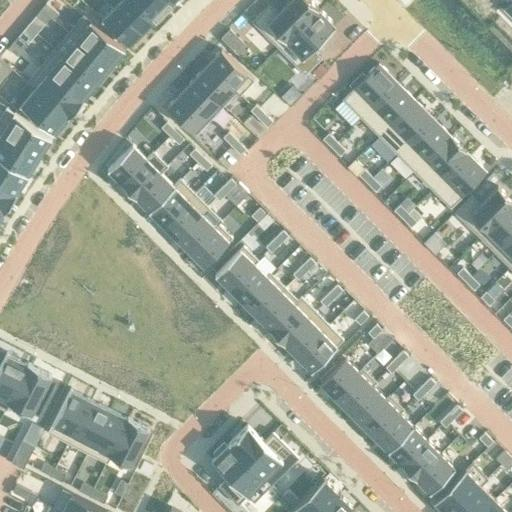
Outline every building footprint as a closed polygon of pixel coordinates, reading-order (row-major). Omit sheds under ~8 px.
[(137,0),(120,0),(115,5),(142,32),(155,18),(137,0)] [(167,0),(137,0),(155,18),(156,18),(171,3),(167,0)] [(268,4),(252,21),(279,47),(318,7),(310,0),(289,0),(277,12),(268,4)] [(46,3),(41,9),(50,16),(53,19),(59,13),(46,3)] [(115,5),(102,19),(128,45),(142,32),(115,5)] [(318,7),(279,47),(305,74),(322,57),(313,48),(336,25),(318,7)] [(41,9),(36,15),(45,22),(50,16),(41,9)] [(83,14),(69,31),(110,66),(124,49),(125,50),(125,49),(83,14)] [(69,31),(55,48),(97,83),(110,66),(69,31)] [(19,36),(13,41),(23,49),(28,43),(19,36)] [(13,41),(8,48),(17,55),(23,49),(13,41)] [(55,48),(41,65),(83,99),(84,98),(97,83),(55,48)] [(221,48),(207,63),(237,91),(236,92),(239,95),(254,79),(221,48)] [(354,87),(342,99),(361,117),(397,81),(378,62),(365,76),(362,73),(350,84),(354,87)] [(207,63),(194,77),(224,105),(236,92),(237,91),(207,63)] [(41,65),(27,82),(34,88),(35,87),(69,116),(83,99),(41,65)] [(194,77),(181,91),(210,119),(224,105),(194,77)] [(397,81),(361,117),(379,135),(415,99),(397,81)] [(21,104),(20,105),(55,134),(56,133),(55,132),(68,117),(69,117),(69,116),(35,87),(34,88),(21,104)] [(181,91),(167,106),(196,134),(210,119),(181,91)] [(415,99),(379,135),(396,153),(433,117),(415,99)] [(256,104),(250,109),(259,118),(265,112),(256,104)] [(6,108),(0,117),(0,130),(40,156),(51,138),(52,138),(52,137),(6,108)] [(265,112),(259,118),(267,126),(273,121),(265,112)] [(433,117),(396,153),(414,171),(450,135),(433,117)] [(167,121),(161,127),(170,135),(175,129),(167,121)] [(175,129),(170,135),(179,143),(184,137),(175,129)] [(0,130),(0,156),(28,174),(40,156),(0,130)] [(229,131),(223,136),(231,145),(237,139),(229,131)] [(329,132),(323,138),(331,147),(337,141),(329,132)] [(450,135),(414,171),(432,189),(468,152),(450,135)] [(237,139),(231,145),(240,153),(246,148),(237,139)] [(337,141),(331,147),(340,155),(346,149),(337,141)] [(133,143),(108,168),(109,169),(122,183),(147,158),(146,157),(133,143)] [(195,147),(189,153),(198,161),(203,156),(195,147)] [(147,158),(122,183),(136,196),(161,171),(161,172),(168,165),(153,150),(146,157),(147,158)] [(468,152),(432,189),(451,207),(487,171),(468,152)] [(0,156),(0,182),(17,193),(17,192),(17,191),(28,174),(0,156)] [(203,156),(198,161),(207,170),(212,164),(203,156)] [(364,168),(359,174),(367,182),(373,176),(364,168)] [(161,171),(136,196),(149,209),(149,210),(174,185),(173,184),(161,172),(161,171)] [(373,176),(367,182),(376,191),(381,185),(373,176)] [(149,210),(150,211),(163,223),(195,192),(180,177),(173,184),(174,185),(149,210)] [(231,177),(222,186),(228,191),(236,183),(231,177)] [(0,182),(0,207),(5,211),(17,193),(0,182)] [(222,186),(213,194),(219,200),(228,191),(222,186)] [(471,194),(455,211),(480,236),(511,203),(511,200),(498,186),(480,203),(471,194)] [(195,192),(163,223),(176,237),(208,205),(195,192)] [(511,203),(480,236),(495,251),(511,234),(511,203)] [(400,204),(394,209),(403,218),(408,212),(400,204)] [(208,205),(176,237),(190,251),(218,222),(219,223),(222,220),(208,205)] [(260,206),(251,214),(257,220),(265,212),(260,206)] [(408,212),(403,218),(411,226),(417,221),(408,212)] [(218,222),(190,251),(203,264),(204,265),(233,237),(219,223),(218,222)] [(283,229),(274,237),(280,243),(289,235),(283,229)] [(511,234),(495,251),(510,267),(511,264),(511,234)] [(274,237),(266,246),(272,252),(280,243),(274,237)] [(244,245),(215,273),(216,274),(230,288),(255,263),(255,264),(259,260),(244,245)] [(310,256),(301,265),(307,270),(316,262),(310,256)] [(255,263),(230,288),(243,301),(268,276),(267,276),(255,264),(255,263)] [(301,265),(293,273),(299,279),(307,270),(301,265)] [(463,266),(457,272),(465,281),(471,275),(463,266)] [(268,276),(243,301),(257,315),(285,286),(271,272),(267,276),(268,276)] [(471,275),(465,281),(474,289),(480,283),(471,275)] [(337,283),(328,292),(334,298),(343,289),(337,283)] [(285,286),(257,315),(270,329),(299,300),(298,299),(285,286)] [(486,291),(480,296),(489,305),(495,299),(486,291)] [(328,292),(320,300),(326,306),(334,298),(328,292)] [(299,300),(270,329),(284,342),(316,310),(301,296),(298,299),(299,300)] [(363,309),(354,318),(360,324),(369,315),(363,309)] [(316,310),(284,342),(297,356),(329,324),(316,310)] [(511,315),(509,313),(503,318),(511,327),(511,326),(511,315)] [(376,323),(368,331),(374,337),(382,329),(376,323)] [(329,324),(297,356),(311,369),(312,370),(344,338),(329,324)] [(403,349),(394,358),(400,363),(408,355),(403,349)] [(7,351),(0,364),(0,406),(6,410),(10,402),(9,402),(29,363),(28,362),(27,363),(8,353),(8,352),(7,351)] [(345,356),(320,381),(334,396),(360,371),(359,370),(345,356)] [(394,358),(386,366),(391,372),(400,363),(394,358)] [(29,363),(9,402),(10,402),(32,413),(32,412),(51,375),(52,374),(29,363)] [(360,371),(334,396),(348,409),(373,384),(374,385),(377,382),(362,367),(359,370),(360,371)] [(430,376),(421,385),(427,391),(435,382),(430,376)] [(373,384),(348,409),(362,423),(387,398),(386,397),(374,385),(373,384)] [(421,385),(413,393),(418,399),(427,391),(421,385)] [(71,387),(47,433),(49,433),(49,432),(68,442),(90,399),(71,389),(72,388),(71,387)] [(387,398),(362,423),(375,437),(400,411),(401,412),(404,409),(389,394),(386,397),(387,398)] [(90,399),(68,442),(87,452),(110,408),(90,399)] [(457,403),(448,412),(454,418),(463,409),(457,403)] [(110,408),(87,452),(108,462),(111,455),(110,454),(129,417),(128,416),(128,418),(110,408)] [(388,450),(389,450),(414,425),(401,412),(400,411),(375,437),(388,449),(388,450)] [(448,412),(440,421),(446,426),(454,418),(448,412)] [(129,417),(110,454),(111,455),(131,465),(132,464),(131,463),(149,429),(150,428),(129,417)] [(247,424),(230,441),(272,484),(299,457),(273,431),(264,440),(247,424)] [(414,425),(389,450),(402,464),(427,439),(414,425)] [(484,431),(479,437),(487,446),(493,440),(484,431)] [(23,439),(11,461),(23,467),(26,462),(35,445),(23,439)] [(427,439),(402,464),(416,477),(441,452),(427,439)] [(213,458),(212,459),(228,475),(219,485),(238,504),(247,495),(254,502),(272,484),(230,441),(229,442),(227,445),(224,442),(213,452),(216,456),(213,458)] [(505,449),(496,458),(501,463),(510,455),(505,449)] [(441,452),(416,477),(429,491),(430,492),(455,467),(441,452)] [(511,456),(510,455),(501,463),(507,469),(511,464),(511,456)] [(44,462),(40,469),(51,475),(55,467),(44,462)] [(472,462),(434,500),(445,511),(452,511),(481,484),(482,485),(488,478),(472,462)] [(55,467),(51,475),(62,481),(66,473),(55,467)] [(324,477),(288,511),(320,511),(339,493),(324,478),(325,478),(324,477)] [(83,482),(79,489),(90,495),(94,487),(83,482)] [(16,483),(13,491),(23,496),(27,489),(16,483)] [(481,484),(452,511),(481,511),(495,499),(482,485),(481,484)] [(62,489),(53,508),(60,511),(61,511),(62,511),(63,511),(105,511),(106,511),(107,511),(62,487),(61,488),(62,489)] [(94,487),(90,495),(104,502),(108,494),(94,487)] [(27,489),(23,496),(34,502),(38,494),(27,489)] [(288,489),(283,495),(294,506),(300,500),(288,489)] [(339,493),(320,511),(349,511),(354,508),(340,494),(340,493),(339,493)] [(508,511),(495,499),(481,511),(508,511)]
